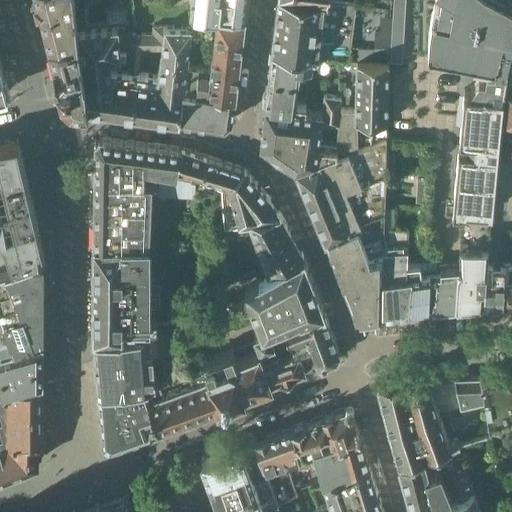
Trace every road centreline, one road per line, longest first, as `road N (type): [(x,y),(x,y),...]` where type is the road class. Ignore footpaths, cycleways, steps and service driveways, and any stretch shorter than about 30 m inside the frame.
road 1 (residential): [(73,479),(64,238),(40,112)]
road 2 (residential): [(352,351),(311,241),(281,185),(243,146)]
road 3 (residential): [(160,445),(357,373)]
road 4 (residential): [(243,146),(40,112)]
road 5 (residential): [(511,337),(352,351)]
road 6 (residential): [(243,146),(262,0)]
road 7 (residential): [(401,511),(357,373)]
